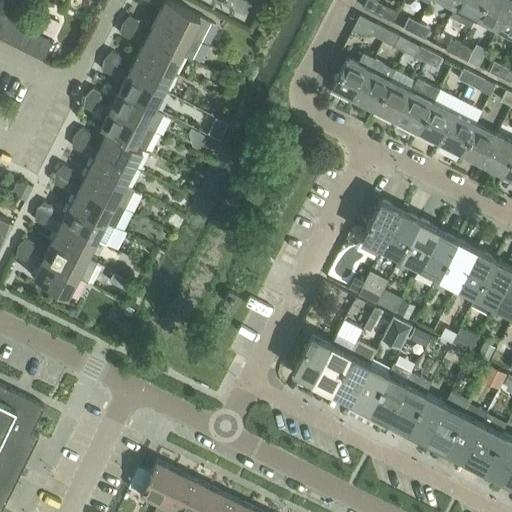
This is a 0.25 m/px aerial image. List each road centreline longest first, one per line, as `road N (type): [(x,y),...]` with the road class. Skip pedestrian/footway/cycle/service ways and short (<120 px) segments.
road 1 (residential): [(247,384),(498,511)]
road 2 (residential): [(247,384),(370,150)]
road 3 (residential): [(370,150),(304,101),(303,88),(349,0)]
road 4 (residential): [(384,511),(222,428)]
road 5 (residential): [(511,216),(370,150)]
road 6 (residential): [(133,387),(0,321)]
road 7 (residential): [(73,511),(133,387)]
road 8 (residential): [(51,81),(69,91),(120,0)]
